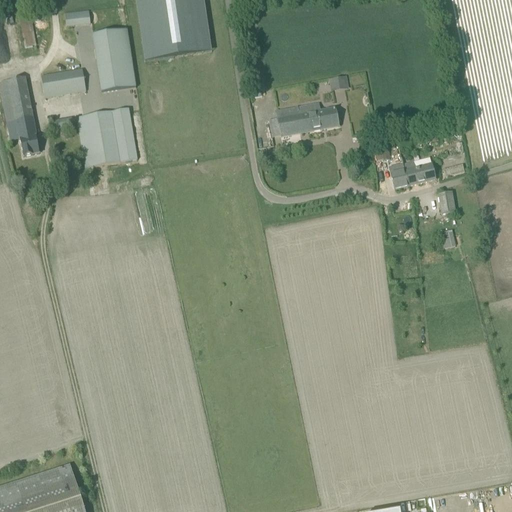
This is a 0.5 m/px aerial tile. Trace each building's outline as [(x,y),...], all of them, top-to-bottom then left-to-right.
[(133,0),(143,65),(210,55),(201,0),(133,0)] [(65,13),(65,27),(90,26),(89,12),(65,13)] [(37,46),(31,21),(20,24),(26,48),(37,46)] [(137,89),(128,32),(93,37),(102,95),(137,89)] [(44,97),(85,90),(83,74),(41,81),(44,97)] [(329,79),(330,92),(348,90),(347,77),(329,79)] [(9,137),(10,137),(18,135),(19,141),(20,141),(23,159),(34,157),(33,156),(39,155),(36,138),(37,137),(25,79),(0,84),(0,91),(7,128),(8,127),(9,137)] [(281,138),(308,133),(339,128),(335,110),(320,113),(319,105),(276,113),(281,138)] [(130,112),(123,113),(76,120),(77,126),(84,170),(95,169),(108,166),(137,162),(130,112)] [(53,121),(54,131),(72,128),(70,119),(53,121)] [(375,149),(376,163),(381,162),(388,162),(388,161),(389,161),(387,144),(375,144),(375,149)] [(431,166),(429,166),(427,163),(422,164),(423,168),(414,170),(413,164),(402,166),(404,173),(405,172),(409,188),(435,181),(431,166)] [(394,192),(409,188),(405,172),(404,173),(402,166),(398,167),(388,170),(390,176),(394,192)] [(455,214),(452,193),(438,196),(441,216),(455,214)] [(441,233),(443,249),(455,247),(453,231),(441,233)] [(0,511),(83,511),(70,467),(0,489),(0,511)]
